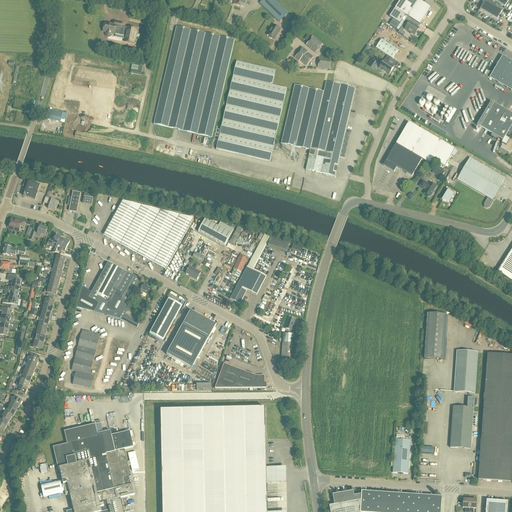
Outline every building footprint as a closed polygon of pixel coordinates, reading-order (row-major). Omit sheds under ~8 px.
[(274,17),(279,12),(284,17),(288,14),(273,0),(266,0),(269,3),(264,8),(274,17)] [(405,16),(409,18),(407,21),(409,22),(405,29),(410,33),(410,34),(410,35),(411,35),(412,35),(413,34),(414,36),(419,29),(417,28),(419,25),(420,25),(431,9),(417,0),(400,0),(395,9),(389,17),(400,24),(405,16)] [(497,20),(502,11),(485,1),(480,10),(497,20)] [(114,22),(113,25),(105,23),(103,32),(106,32),(106,33),(106,35),(106,36),(107,37),(108,37),(109,37),(110,37),(111,36),(112,35),(112,34),(115,34),(120,35),(120,32),(121,29),(122,24),(114,22)] [(274,40),(280,30),(273,25),(267,35),(268,36),(269,38),(271,39),(272,39),(274,40)] [(212,138),(223,89),(235,41),(176,27),(154,125),(212,138)] [(120,32),(120,35),(118,41),(125,42),(123,48),(132,50),(135,35),(126,33),(120,32)] [(315,53),(322,45),(313,37),(306,45),(315,53)] [(392,59),(398,51),(381,40),(376,48),(387,56),(384,61),(379,67),(383,70),(382,71),(385,73),(386,72),(389,74),(394,67),(388,63),(391,58),(392,59)] [(306,66),(313,58),(307,53),(308,52),(302,48),(295,58),(299,62),(300,61),(306,66)] [(489,48),(476,70),(489,78),(511,91),(511,90),(511,62),(502,56),(489,48)] [(330,70),(331,60),(319,58),(318,68),(330,70)] [(270,162),(276,133),(287,89),(272,85),(276,71),(236,62),(223,120),(216,150),(270,162)] [(335,177),(355,89),(326,83),(324,92),(294,85),(281,144),(310,151),(306,170),(335,177)] [(511,114),(494,104),(491,102),(477,126),(480,128),(503,141),(501,144),(506,146),(511,138),(511,144),(509,149),(510,149),(511,152),(511,151),(511,114)] [(452,107),(446,120),(449,122),(454,108),(452,107)] [(61,120),(61,110),(47,111),(47,120),(61,120)] [(445,168),(455,150),(408,123),(383,166),(394,172),(396,168),(412,177),(422,160),(432,166),(435,162),(445,168)] [(456,172),(453,177),(493,198),(505,175),(468,156),(459,173),(456,172)] [(441,179),(444,173),(435,167),(432,173),(441,179)] [(40,186),(28,182),(25,181),(24,184),(23,184),(22,187),(26,188),(23,197),(35,200),(40,186)] [(429,185),(422,181),(419,186),(425,190),(423,194),(430,198),(436,187),(429,183),(429,185)] [(449,202),(453,195),(448,191),(448,190),(446,188),(443,193),(445,195),(442,201),(449,202)] [(77,213),(81,194),(73,192),(69,212),(77,213)] [(91,205),(93,196),(85,194),(83,203),(91,205)] [(55,212),(59,203),(46,198),(43,203),(49,206),(48,209),(55,212)] [(122,201),(103,237),(165,271),(194,219),(122,201)] [(24,228),(25,222),(11,219),(8,230),(19,233),(21,227),(24,228)] [(218,227),(205,219),(198,232),(225,247),(234,230),(220,222),(218,227)] [(47,237),(48,234),(46,233),(47,229),(40,227),(37,234),(41,236),(41,235),(47,237)] [(234,245),(243,230),(238,227),(229,242),(234,245)] [(56,245),(61,237),(56,235),(53,240),(50,239),(47,244),(50,246),(50,247),(52,248),(54,244),(56,245)] [(61,248),(65,239),(61,237),(56,245),(54,249),(52,253),(55,253),(56,250),(58,246),(60,247),(61,248)] [(61,248),(60,247),(58,251),(60,252),(63,249),(65,250),(64,251),(65,251),(70,242),(65,239),(61,248)] [(15,256),(17,250),(11,249),(4,247),(3,255),(10,257),(10,255),(15,256)] [(511,250),(498,273),(511,281),(511,250)] [(202,263),(205,258),(195,253),(192,258),(202,263)] [(239,278),(241,273),(247,259),(239,256),(233,269),(234,269),(231,275),(239,278)] [(64,265),(65,259),(56,257),(55,261),(52,260),(51,263),(54,263),(64,265)] [(9,265),(10,263),(6,263),(6,264),(2,263),(1,266),(0,266),(0,267),(0,269),(1,269),(1,270),(5,271),(5,273),(12,274),(12,270),(14,270),(15,266),(9,265)] [(62,271),(64,265),(54,263),(54,267),(51,266),(50,269),(53,269),(62,271)] [(128,304),(141,281),(108,263),(91,293),(89,298),(82,287),(76,308),(120,319),(121,316),(128,303),(128,304)] [(197,271),(199,267),(195,265),(193,269),(190,267),(186,274),(192,277),(192,278),(196,281),(201,273),(197,271)] [(256,295),(266,277),(247,267),(231,299),(239,304),(247,290),(256,295)] [(61,277),(62,271),(53,269),(52,273),(49,272),(48,274),(51,275),(61,277)] [(8,275),(7,281),(12,282),(11,285),(20,287),(21,280),(19,280),(20,277),(18,277),(15,276),(8,275)] [(59,283),(61,277),(51,275),(50,279),(48,278),(47,281),(50,281),(59,283)] [(58,289),(59,283),(50,281),(49,285),(46,284),(45,287),(48,287),(58,289)] [(5,287),(5,291),(19,293),(20,287),(11,285),(11,288),(5,287)] [(147,296),(151,289),(143,285),(138,295),(141,297),(143,293),(147,296)] [(56,295),(58,289),(48,287),(47,291),(44,290),(44,293),(47,294),(47,296),(54,298),(54,295),(56,295)] [(5,291),(4,294),(9,295),(8,298),(18,300),(19,293),(5,291)] [(53,308),(54,302),(53,301),(54,298),(43,296),(42,299),(45,300),(44,303),(41,303),(41,305),(43,306),(44,305),(53,308)] [(2,304),(2,307),(11,308),(18,309),(18,307),(16,306),(18,300),(8,298),(7,301),(3,300),(2,304)] [(163,342),(182,307),(169,299),(149,334),(163,342)] [(51,314),(53,308),(44,305),(43,306),(43,309),(40,309),(39,311),(42,312),(42,311),(51,314)] [(10,311),(11,308),(2,307),(1,309),(0,308),(0,312),(2,313),(1,316),(12,318),(13,312),(10,311)] [(50,320),(51,314),(42,311),(42,312),(41,315),(38,314),(38,317),(40,318),(41,317),(50,320)] [(192,369),(196,362),(201,353),(209,338),(216,325),(190,311),(183,324),(175,339),(166,355),(172,358),(170,361),(179,366),(181,363),(192,369)] [(443,361),(446,315),(427,314),(424,360),(443,361)] [(137,328),(139,323),(124,315),(121,320),(137,328)] [(0,322),(11,325),(12,318),(1,316),(1,319),(0,319),(0,322)] [(48,326),(50,320),(41,317),(40,318),(40,321),(37,321),(36,323),(39,324),(39,323),(40,324),(48,326)] [(291,331),(295,321),(288,319),(285,329),(291,331)] [(0,329),(9,331),(11,325),(0,322),(0,329)] [(48,326),(40,324),(39,323),(39,324),(38,327),(35,326),(34,329),(37,330),(37,329),(40,330),(47,332),(48,326)] [(0,338),(1,338),(1,336),(8,337),(9,331),(0,329),(0,338)] [(47,332),(40,330),(37,329),(37,330),(36,333),(34,332),(33,335),(36,336),(36,335),(40,336),(45,338),(47,332)] [(90,389),(94,376),(89,375),(99,339),(100,334),(82,330),(81,334),(72,371),(76,372),(73,385),(90,389)] [(25,334),(18,332),(16,340),(23,342),(25,334)] [(298,365),(298,360),(297,360),(299,335),(283,334),(281,359),(294,360),(294,364),(298,365)] [(45,338),(40,336),(36,335),(36,336),(35,339),(32,338),(31,341),(34,342),(34,341),(40,343),(44,344),(45,338)] [(44,344),(40,343),(34,341),(34,342),(33,345),(31,344),(29,351),(34,352),(35,348),(42,350),(44,344)] [(474,394),(477,353),(457,352),(454,393),(474,394)] [(25,360),(24,363),(27,364),(27,363),(36,366),(38,360),(34,358),(35,355),(30,353),(29,356),(30,357),(28,361),(25,360)] [(510,483),(511,458),(511,356),(487,354),(478,480),(510,483)] [(34,372),(36,366),(27,363),(27,364),(26,367),(23,366),(22,368),(25,369),(34,372)] [(256,378),(223,365),(215,389),(267,389),(267,383),(264,383),(264,378),(256,378)] [(32,378),(34,372),(25,369),(24,373),(21,372),(20,374),(23,375),(23,374),(32,378)] [(30,383),(32,378),(23,374),(23,375),(22,378),(19,377),(18,380),(21,381),(21,380),(30,383)] [(27,389),(30,383),(21,380),(21,381),(19,384),(17,383),(16,386),(18,387),(19,386),(27,389)] [(25,395),(27,389),(19,386),(18,387),(17,390),(14,389),(13,391),(12,391),(11,394),(23,397),(23,394),(25,395)] [(15,397),(12,403),(19,407),(22,401),(15,397)] [(143,398),(133,398),(133,420),(143,420),(143,398)] [(470,450),(474,398),(467,398),(467,408),(453,407),(450,448),(470,450)] [(16,412),(19,407),(12,403),(8,401),(6,399),(4,402),(7,403),(7,402),(11,404),(9,408),(16,412)] [(16,412),(9,408),(7,410),(1,407),(0,408),(0,409),(4,412),(12,417),(13,417),(16,412)] [(162,511),(266,511),(265,408),(161,410),(162,511)] [(9,422),(12,417),(4,412),(2,418),(9,422)] [(0,423),(6,427),(9,422),(2,418),(0,420),(0,423)] [(97,434),(95,425),(64,432),(67,445),(53,448),(58,469),(59,469),(63,485),(61,486),(60,481),(41,486),(43,498),(63,493),(62,489),(64,489),(66,496),(70,495),(74,510),(67,511),(123,511),(121,498),(135,495),(132,485),(130,477),(131,477),(124,450),(133,447),(130,432),(116,435),(114,429),(111,430),(112,436),(111,436),(110,431),(97,434)] [(395,440),(393,473),(408,474),(410,449),(410,441),(408,441),(404,441),(396,440),(395,440)] [(440,511),(441,498),(361,492),(361,495),(354,497),(353,492),(333,496),(335,505),(330,506),(330,511),(506,511),(507,502),(487,501),(485,511),(440,511)] [(476,509),(476,500),(470,500),(468,511),(472,511),(473,509),(476,509)]
